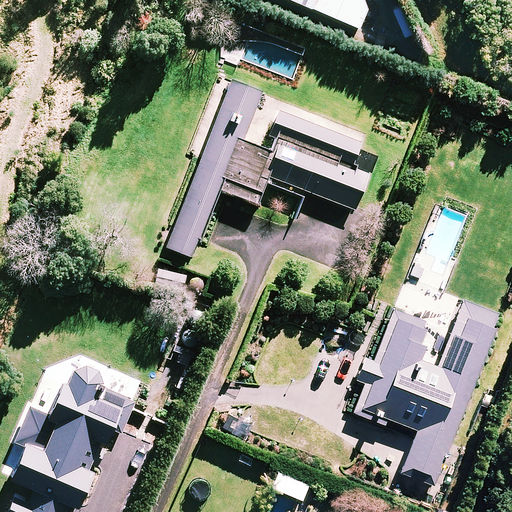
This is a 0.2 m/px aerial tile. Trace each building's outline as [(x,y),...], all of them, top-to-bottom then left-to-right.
[(311,0),(361,21),(369,2),(368,0),(311,0)] [(262,90),(231,78),(166,244),(193,255),(220,187),(257,201),(266,180),(301,194),(304,188),(353,207),(367,172),(351,166),(361,141),(330,128),(278,108),(269,130),(278,134),(272,150),(243,139),(262,90)] [(201,279),(161,266),(157,280),(197,292),(201,279)] [(429,321),(399,310),(380,360),(365,354),(356,377),(364,380),(353,411),(383,422),(386,415),(417,427),(400,470),(434,483),(500,313),(461,298),(447,333),(453,335),(441,365),(416,355),(429,321)] [(308,483),(278,470),(271,485),(301,498),(308,483)]
